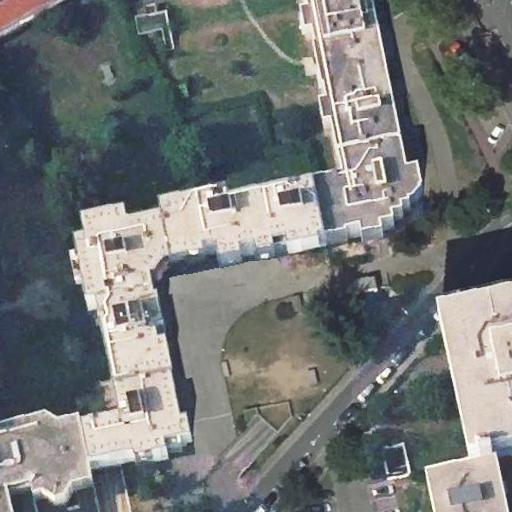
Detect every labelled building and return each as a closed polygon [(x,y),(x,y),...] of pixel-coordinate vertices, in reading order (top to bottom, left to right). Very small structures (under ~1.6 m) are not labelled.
[(0,0),(0,42),(81,0),(0,0)] [(371,0),(304,0),(323,89),(338,160),(339,160),(402,147),(371,0)] [(402,147),(339,160),(344,181),(314,188),(326,245),(348,241),(347,239),(395,229),(393,221),(403,219),(402,213),(411,211),(408,198),(423,195),(418,174),(407,176),(402,147)] [(218,261),(285,248),(286,253),(326,245),(314,188),(231,203),(229,196),(158,210),(161,222),(169,263),(216,255),(218,261)] [(75,247),(89,312),(96,310),(157,299),(150,268),(169,263),(161,222),(130,228),(127,217),(81,226),(85,244),(75,247)] [(13,271),(19,270),(16,258),(1,262),(4,274),(13,271)] [(368,306),(368,309),(385,306),(387,300),(382,296),(381,290),(379,289),(376,288),(356,292),(354,296),(357,295),(358,300),(357,300),(357,305),(361,308),(368,306)] [(165,384),(156,337),(164,335),(157,299),(96,310),(114,395),(165,384)] [(511,309),(446,324),(463,403),(475,460),(480,458),(495,455),(511,451),(511,309)] [(137,469),(169,463),(167,451),(186,447),(182,425),(173,383),(165,384),(114,395),(120,423),(81,432),(90,473),(119,467),(136,464),(137,469)] [(36,511),(34,498),(43,496),(54,504),(65,503),(73,490),(93,486),(90,473),(81,432),(79,423),(59,427),(46,419),(0,429),(0,511),(36,511)] [(482,470),(427,482),(433,511),(507,511),(495,455),(480,458),(482,470)]
